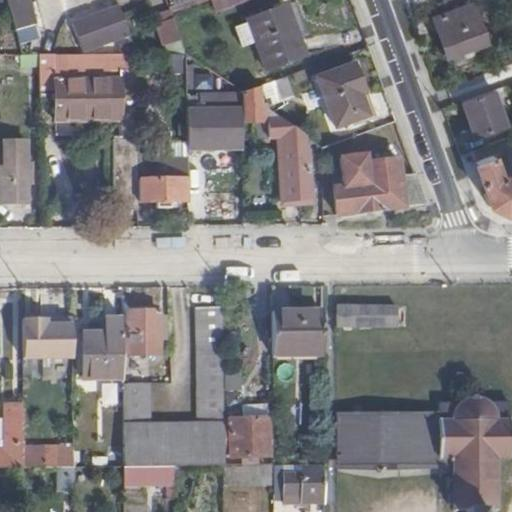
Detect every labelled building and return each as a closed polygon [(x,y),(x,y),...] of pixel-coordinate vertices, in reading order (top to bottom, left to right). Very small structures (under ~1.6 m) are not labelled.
[(8,0),(17,33),(41,25),(34,0),(8,0)] [(212,0),(218,13),(250,0),(212,0)] [(488,43),(473,6),(434,19),(448,58),(488,43)] [(305,56),(288,7),(249,21),(250,25),(238,30),(244,46),(256,41),(267,70),(305,56)] [(137,56),(120,9),(75,26),(86,56),(114,45),(118,56),(137,56)] [(156,14),(159,24),(174,18),(171,9),(156,14)] [(167,45),(181,40),(174,18),(159,24),(167,45)] [(167,45),(167,56),(187,56),(186,53),(181,40),(167,45)] [(24,56),(21,56),(21,69),(40,69),(39,56),(24,56)] [(118,56),(86,56),(83,56),(39,56),(40,69),(40,93),(56,93),(57,120),(122,121),(122,139),(116,140),(116,210),(139,210),(139,202),(138,156),(137,56),(118,56)] [(362,96),(365,94),(354,65),(318,78),(336,128),(369,116),(362,96)] [(286,77),(262,86),(268,103),(292,94),(286,77)] [(268,103),(262,86),(243,93),(243,95),(244,122),(268,121),(270,138),(282,138),(287,202),(311,201),(308,149),(304,147),(303,135),(272,113),(268,103)] [(493,90),(462,102),(475,136),(505,125),(493,90)] [(369,94),(365,94),(362,96),(369,116),(375,113),(369,94)] [(199,143),(244,143),(244,122),(243,95),(188,95),(188,148),(199,148),(199,143)] [(26,142),(8,142),(7,168),(2,168),(3,203),(28,203),(26,142)] [(511,173),(504,153),(474,163),(489,206),(504,215),(511,214),(511,173)] [(138,156),(139,202),(157,202),(157,207),(171,207),(171,202),(189,202),(189,181),(188,156),(138,156)] [(338,216),(425,204),(415,176),(401,177),(399,162),(367,165),(366,156),(341,159),(343,188),(334,189),(338,216)] [(272,287),(257,287),(258,312),(272,312),(272,287)] [(396,307),(337,306),(337,327),(397,328),(396,307)] [(223,394),(222,309),(200,309),(200,425),(148,425),(148,387),(123,386),(123,468),(173,468),(224,467),(224,457),(223,394)] [(123,334),(123,354),(159,354),(159,313),(128,313),(128,335),(123,334)] [(322,357),(322,313),(272,313),(273,357),(322,357)] [(123,334),(123,318),(103,318),(103,334),(84,334),(84,380),(123,380),(123,354),(123,334)] [(45,320),(22,321),(23,360),(73,359),(73,325),(45,325),(45,320)] [(224,391),(240,391),(240,368),(224,369),(224,391)] [(223,394),(224,457),(232,457),(231,420),(231,410),(236,410),(236,393),(223,394)] [(458,511),(466,511),(485,511),(492,511),(496,511),(496,510),(500,510),(499,506),(497,505),(496,498),(498,497),(499,491),(496,491),(496,479),(499,479),(500,473),(497,473),(496,461),(500,461),(500,457),(505,457),(505,460),(511,460),(510,457),(511,456),(511,452),(510,426),(511,425),(511,420),(509,421),(509,403),(492,403),(492,408),(489,407),(483,402),(480,401),(467,402),(460,406),(460,404),(441,404),(441,415),(337,416),(337,457),(349,457),(348,468),(454,468),(454,472),(452,473),(452,476),(455,477),(455,491),(453,490),(453,494),(449,494),(449,506),(451,506),(452,510),(455,510),(455,511),(458,511)] [(73,426),(73,402),(59,402),(59,426),(73,426)] [(0,451),(0,468),(23,469),(23,444),(23,406),(5,407),(5,452),(0,451)] [(256,467),(259,467),(259,457),(268,457),(268,421),(231,420),(232,457),(245,458),(246,467),(256,467)] [(23,469),(74,468),(74,443),(65,444),(66,454),(42,454),(42,444),(23,444),(23,469)] [(337,469),(348,468),(349,457),(337,457),(337,469)] [(224,467),(224,484),(256,484),(256,482),(256,467),(246,467),(224,467)] [(274,481),(274,467),(259,467),(256,467),(256,482),(274,481)] [(323,467),(274,467),(274,481),(274,494),(300,494),(300,503),(324,503),(323,467)] [(174,485),(173,468),(123,468),(124,485),(174,485)]
